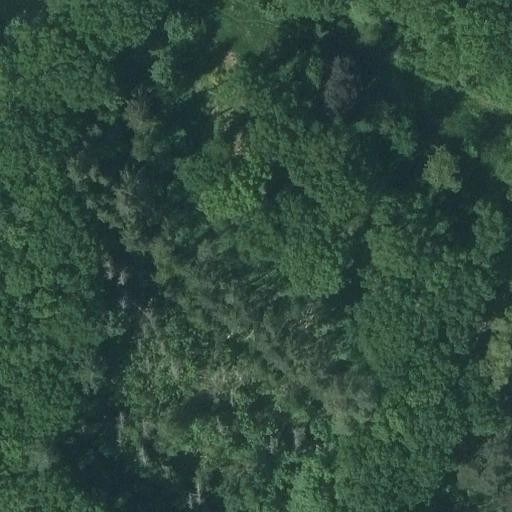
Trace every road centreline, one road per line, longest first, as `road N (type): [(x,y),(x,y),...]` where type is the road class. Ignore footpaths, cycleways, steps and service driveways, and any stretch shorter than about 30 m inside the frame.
road 1 (track): [(366,511),(511,277)]
road 2 (track): [(0,201),(121,51),(139,0)]
